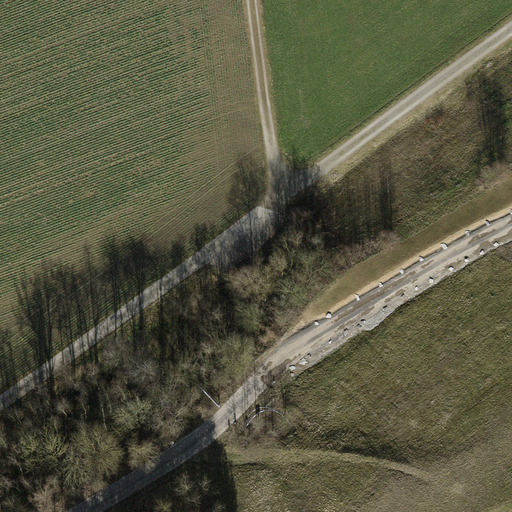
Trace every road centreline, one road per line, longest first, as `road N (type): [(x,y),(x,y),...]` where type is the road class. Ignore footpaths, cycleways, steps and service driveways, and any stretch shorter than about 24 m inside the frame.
road 1 (track): [(84,511),(135,482),(277,365),(407,304),(511,297)]
road 2 (track): [(0,405),(281,203)]
road 3 (track): [(281,203),(511,33)]
road 4 (track): [(255,0),(281,203)]
